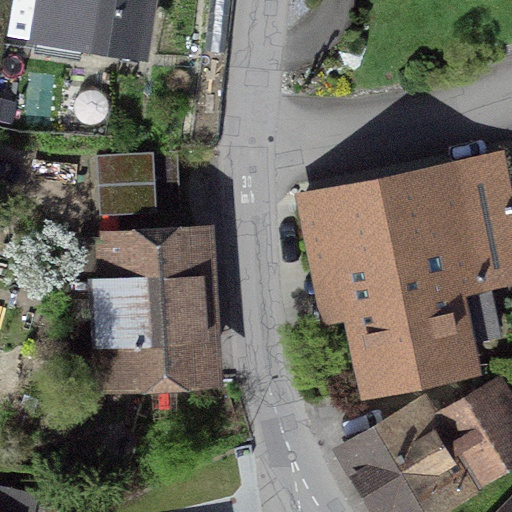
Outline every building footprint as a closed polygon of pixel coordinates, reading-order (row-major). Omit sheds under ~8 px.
[(41,0),(33,53),(76,60),(78,45),(136,54),(144,0),(41,0)] [(96,218),(177,213),(174,153),(92,158),(96,218)] [(311,274),(348,267),(373,389),(470,369),(465,342),(493,336),(460,170),(298,204),(311,274)] [(101,391),(105,391),(104,379),(202,373),(194,243),(116,247),(116,243),(91,244),(94,276),(91,276),(101,391)] [(418,411),(343,454),(376,511),(423,511),(454,494),(482,483),(511,464),(511,422),(506,426),(487,393),(434,424),(425,409),(418,411)] [(0,511),(32,511),(35,496),(0,488),(0,511)] [(511,511),(511,503),(503,511),(511,511)]
